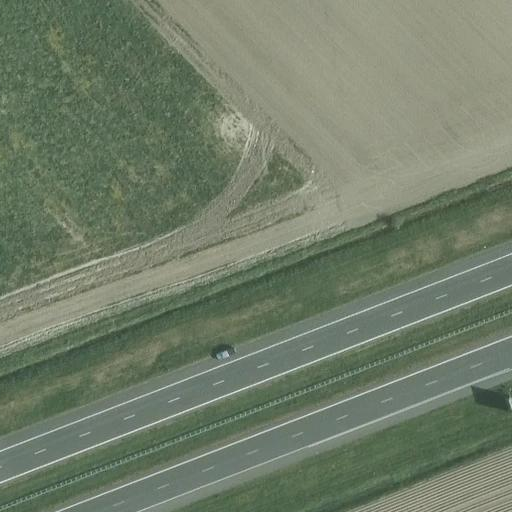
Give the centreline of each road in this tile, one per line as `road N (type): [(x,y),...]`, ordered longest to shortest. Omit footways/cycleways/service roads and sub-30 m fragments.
road 1 (motorway): [(511,271),(0,471)]
road 2 (motorway): [(101,511),(511,349)]
